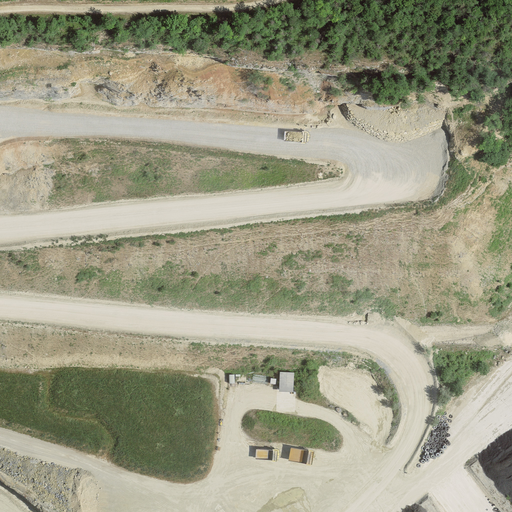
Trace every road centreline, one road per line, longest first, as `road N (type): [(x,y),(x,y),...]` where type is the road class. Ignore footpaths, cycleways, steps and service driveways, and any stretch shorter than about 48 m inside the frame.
road 1 (track): [(0,228),(351,196),(375,191),(381,171),(365,152),(320,139),(0,119)]
road 2 (track): [(385,343),(0,308)]
road 3 (track): [(0,12),(222,9),(283,0)]
road 4 (track): [(385,343),(413,390),(415,411),(387,480),(359,511)]
road 5 (track): [(511,394),(465,452),(380,511)]
